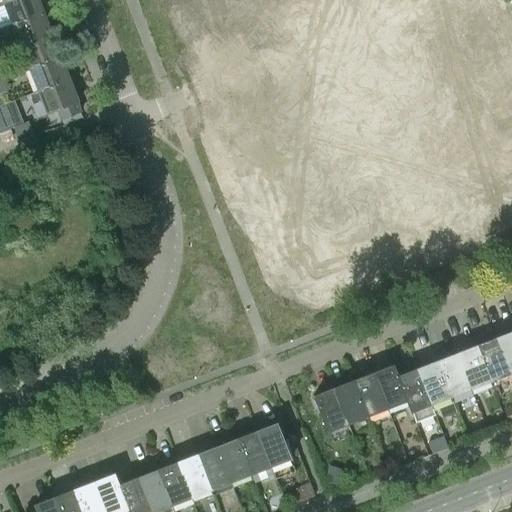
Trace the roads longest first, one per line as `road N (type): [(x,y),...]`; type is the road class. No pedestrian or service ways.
road 1 (residential): [(0,480),(511,282)]
road 2 (residential): [(87,0),(131,116),(165,257),(124,342),(0,407)]
